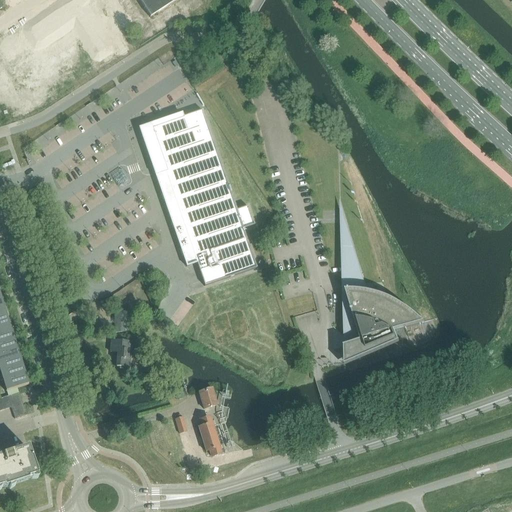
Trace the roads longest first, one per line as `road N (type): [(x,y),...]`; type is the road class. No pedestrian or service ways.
road 1 (tertiary): [(202,496),(511,396)]
road 2 (secondary): [(362,0),(511,147)]
road 3 (residential): [(61,416),(0,220)]
road 4 (secondary): [(511,102),(402,0)]
